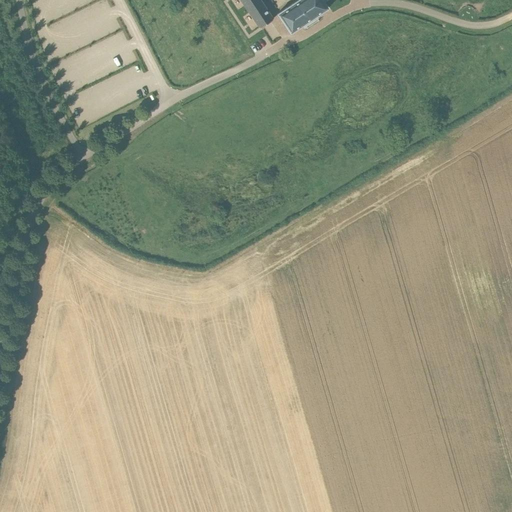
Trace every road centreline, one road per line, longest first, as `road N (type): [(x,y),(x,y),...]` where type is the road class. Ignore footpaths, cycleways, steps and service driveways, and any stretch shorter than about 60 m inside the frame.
road 1 (unclassified): [(0,359),(31,218),(82,156)]
road 2 (unclassified): [(19,0),(41,80),(82,156)]
